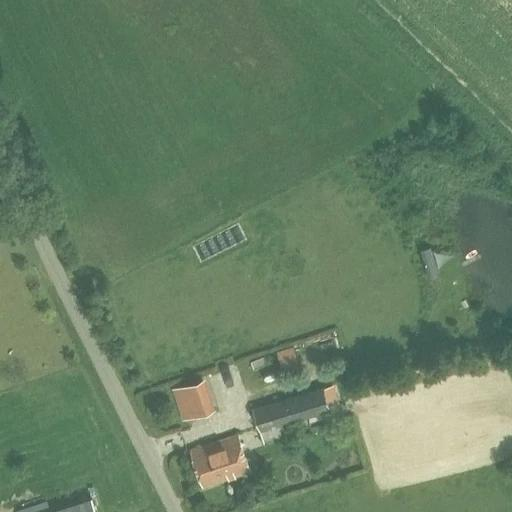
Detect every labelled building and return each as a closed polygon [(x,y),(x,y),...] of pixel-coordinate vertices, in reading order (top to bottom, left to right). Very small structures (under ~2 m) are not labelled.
[(206,370),(175,385),(190,415),(221,399),(206,370)] [(329,386),(335,404),(344,401),(339,383),(329,386)] [(261,431),(331,409),(324,384),(253,406),(261,431)] [(204,486),(251,470),(239,433),(191,449),(204,486)] [(97,511),(93,497),(46,511),(97,511)]
